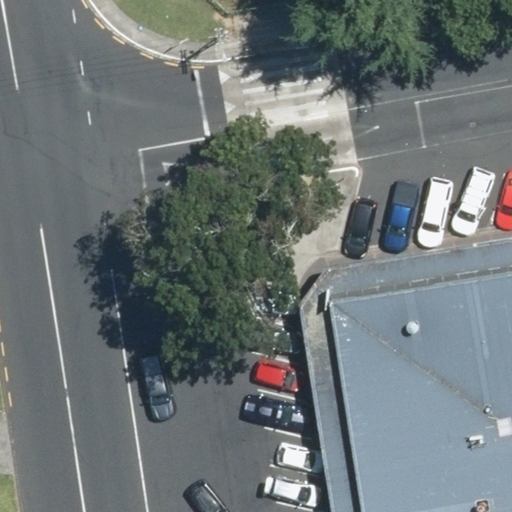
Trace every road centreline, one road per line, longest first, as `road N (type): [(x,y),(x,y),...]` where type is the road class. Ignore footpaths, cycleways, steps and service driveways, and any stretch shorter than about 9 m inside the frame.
road 1 (tertiary): [(32,168),(511,90)]
road 2 (tertiary): [(32,168),(85,511)]
road 3 (tertiary): [(10,0),(32,168)]
